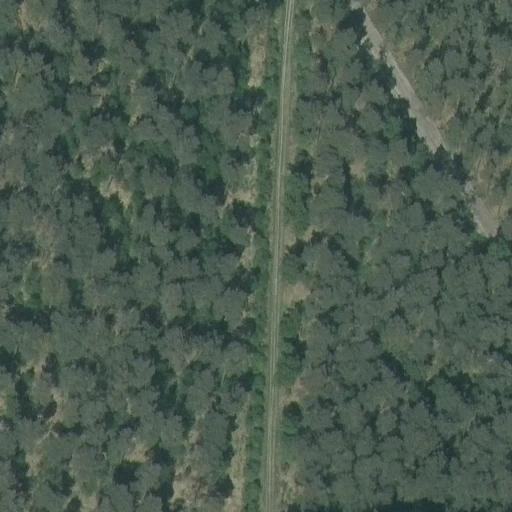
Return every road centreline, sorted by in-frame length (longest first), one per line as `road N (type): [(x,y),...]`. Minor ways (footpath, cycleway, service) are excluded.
road 1 (track): [(253,511),(272,0)]
road 2 (track): [(511,286),(332,0)]
